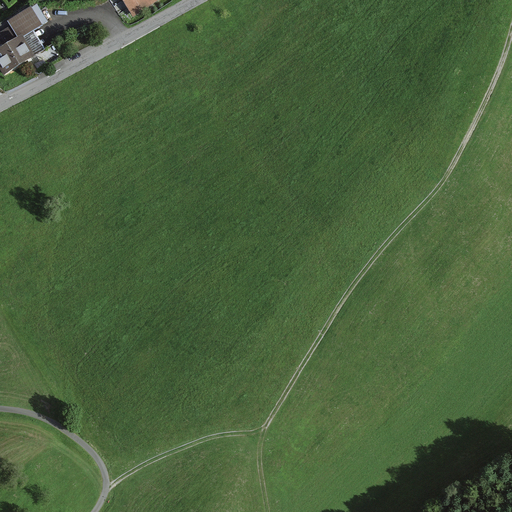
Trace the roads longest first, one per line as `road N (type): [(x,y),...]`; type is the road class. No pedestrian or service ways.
road 1 (track): [(108,487),(215,436),(262,428),(341,300),(452,166),(511,31)]
road 2 (tertiary): [(194,0),(0,106)]
road 3 (track): [(0,407),(60,425),(104,465),(108,487)]
